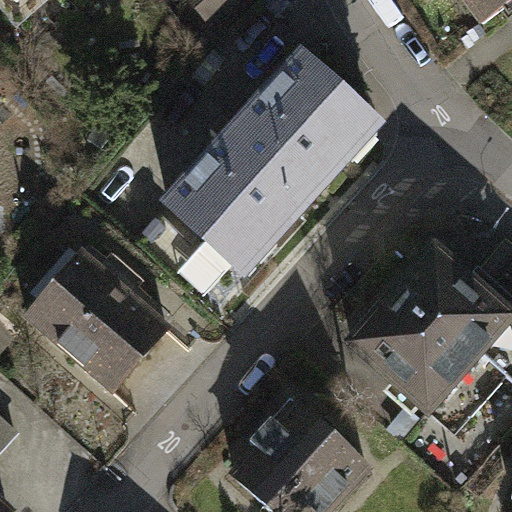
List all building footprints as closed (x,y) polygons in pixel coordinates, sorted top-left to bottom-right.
[(0,0),(0,8),(16,27),(46,0),(0,0)] [(192,0),(206,15),(223,0),(192,0)] [(511,0),(463,0),(484,26),(511,4),(511,0)] [(223,150),(172,203),(191,223),(221,249),(235,264),(263,235),(272,243),(350,162),(340,152),(367,123),(302,61),(236,130),(222,117),(206,134),(223,150)] [(189,285),(221,249),(191,223),(181,234),(164,219),(142,244),(189,285)] [(511,314),(507,320),(434,254),(350,346),(425,413),(434,403),(461,428),(507,377),(511,381),(511,314)] [(26,321),(112,392),(167,326),(82,255),(26,321)] [(0,310),(0,354),(21,337),(0,310)] [(366,470),(301,407),(280,428),(270,418),(247,441),(257,451),(235,474),(273,511),(330,511),(327,509),(366,470)] [(0,420),(0,445),(12,432),(0,420)]
